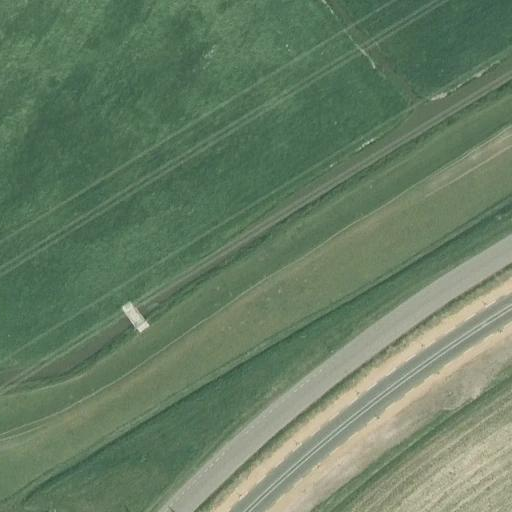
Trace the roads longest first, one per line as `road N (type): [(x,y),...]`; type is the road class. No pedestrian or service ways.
road 1 (unclassified): [(176,511),(362,345),(511,248)]
road 2 (primary): [(245,511),(405,377),(511,305)]
